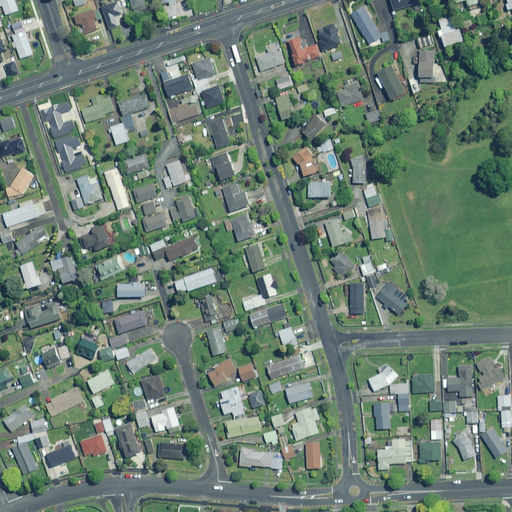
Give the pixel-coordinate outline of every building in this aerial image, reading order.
[(0,0),(0,6),(2,6),(6,15),(18,11),(14,0),(0,0)] [(130,0),(133,9),(146,6),(144,0),(130,0)] [(419,3),(418,0),(391,0),(395,11),(419,3)] [(123,15),(119,2),(103,6),(110,29),(119,26),(116,17),(123,15)] [(382,37),(364,6),(351,14),(370,45),(382,37)] [(96,18),(93,11),(75,16),(78,25),(83,23),(86,34),(97,30),(94,19),(96,18)] [(452,16),(445,18),(440,20),(443,30),(439,31),(441,37),(443,36),(446,47),(464,41),(460,29),(456,30),(452,16)] [(33,54),(20,21),(11,24),(14,34),(11,36),(19,59),(33,54)] [(341,45),(335,24),(324,28),(326,33),(319,35),(324,51),(341,45)] [(430,34),(418,38),(421,48),(433,45),(430,34)] [(304,49),(301,38),(288,42),(296,66),(305,63),(304,62),(321,56),(317,44),(304,49)] [(262,72),(285,63),(279,46),(278,42),(266,47),(268,54),(257,58),(262,72)] [(435,83),(435,51),(420,51),(420,83),(435,83)] [(342,58),(340,52),(332,55),(333,61),(342,58)] [(196,88),(208,84),(207,79),(216,76),(211,59),(194,64),(199,80),(194,82),(196,88)] [(20,74),(16,61),(5,65),(10,77),(20,74)] [(406,93),(392,66),(378,73),(392,100),(406,93)] [(170,80),(167,71),(161,73),(169,97),(194,89),(189,74),(170,80)] [(293,86),(290,76),(277,80),(280,90),(293,86)] [(363,100),(357,83),(345,87),(345,90),(337,93),(342,107),(363,100)] [(208,84),(196,88),(198,94),(202,93),(207,109),(225,103),(219,85),(210,88),(208,84)] [(308,90),(307,85),(297,88),(299,93),(308,90)] [(123,123),(126,133),(136,130),(131,114),(150,108),(145,94),(121,101),(117,103),(123,123)] [(102,99),(101,95),(91,98),(93,106),(81,110),(85,123),(106,117),(105,114),(114,111),(110,97),(102,99)] [(296,116),(289,95),(276,99),(283,120),(296,116)] [(374,100),(364,104),(369,123),(381,120),(378,111),(377,111),(374,100)] [(200,114),(197,104),(192,106),(191,103),(170,110),(174,123),(200,114)] [(336,113),(334,107),(324,111),(326,117),(336,113)] [(77,129),(70,109),(58,113),(60,118),(47,122),(52,135),(57,134),(58,136),(77,129)] [(231,144),(228,135),(231,134),(229,127),(233,126),(230,116),(207,123),(211,134),(213,134),(218,148),(231,144)] [(327,125),(316,116),(302,132),(313,141),(327,125)] [(16,128),(13,118),(1,122),(4,132),(16,128)] [(126,133),(123,123),(110,127),(111,129),(108,130),(110,134),(112,133),(116,147),(129,142),(126,133)] [(85,142),(82,133),(68,138),(72,149),(73,149),(78,163),(90,158),(89,155),(93,154),(89,141),(85,142)] [(26,152),(22,139),(11,142),(11,140),(0,143),(0,151),(2,157),(15,153),(16,155),(26,152)] [(330,141),(325,143),(326,145),(318,148),(320,154),(333,149),(330,141)] [(304,177),(320,173),(317,160),(314,160),(313,153),(305,146),(293,159),(300,166),(301,165),(304,177)] [(236,176),(228,153),(212,159),(216,169),(217,169),(221,181),(236,176)] [(150,167),(146,154),(123,161),(128,174),(150,167)] [(367,183),(366,157),(353,157),(354,183),(367,183)] [(188,182),(181,159),(167,163),(171,176),(164,178),(167,188),(188,182)] [(23,168),(11,187),(6,188),(8,197),(18,196),(18,198),(22,197),(21,193),(23,194),(35,175),(23,168)] [(130,207),(117,169),(105,173),(109,186),(111,186),(118,210),(130,207)] [(90,186),(87,177),(77,180),(85,205),(104,199),(98,183),(90,186)] [(332,198),(332,183),(309,183),(308,197),(332,198)] [(159,196),(154,184),(132,191),(135,201),(136,204),(159,196)] [(240,194),(237,184),(223,189),(230,212),(250,206),(246,192),(240,194)] [(376,196),(373,184),(369,186),(363,188),(370,208),(382,204),(379,195),(376,196)] [(190,196),(177,201),(178,205),(184,222),(198,218),(190,196)] [(84,208),(81,198),(72,201),(74,210),(84,208)] [(8,227),(39,217),(38,214),(46,211),(43,201),(34,204),(33,200),(21,204),(22,208),(3,214),(8,227)] [(157,212),(153,202),(143,205),(146,215),(157,212)] [(355,217),(353,209),(344,212),(346,220),(355,217)] [(385,237),(382,213),(369,215),(372,239),(385,237)] [(168,226),(164,214),(144,219),(148,232),(168,226)] [(250,224),(248,216),(233,220),(239,241),(256,236),(252,223),(250,224)] [(343,235),(338,220),(326,224),(333,247),(353,241),(351,233),(343,235)] [(112,246),(105,225),(94,229),(95,233),(81,238),(85,249),(95,246),(97,251),(112,246)] [(48,236),(42,226),(16,243),(20,249),(16,252),(20,258),(42,243),(40,241),(48,236)] [(13,241),(10,232),(1,235),(4,244),(13,241)] [(199,250),(193,237),(167,248),(164,240),(150,246),(156,260),(168,256),(170,261),(182,256),(183,257),(199,250)] [(149,254),(146,244),(138,246),(141,256),(149,254)] [(264,253),(261,244),(247,248),(255,272),(266,269),(261,254),(264,253)] [(356,268),(340,252),(331,261),(337,267),(334,269),(343,279),(356,268)] [(126,270),(119,255),(88,270),(95,284),(126,270)] [(76,269),(73,256),(52,262),(54,271),(60,269),(64,284),(82,279),(79,269),(76,269)] [(376,272),(370,256),(363,258),(365,265),(361,266),(364,276),(376,272)] [(42,285),(33,262),(21,267),(30,289),(42,285)] [(175,282),(179,294),(188,290),(188,292),(217,282),(212,269),(175,282)] [(273,283),(269,273),(257,277),(264,299),(278,294),(277,290),(280,289),(277,282),(273,283)] [(138,277),(131,277),(131,285),(118,285),(118,297),(145,297),(145,285),(138,285),(138,277)] [(378,286),(375,277),(367,279),(370,288),(378,286)] [(390,282),(378,298),(400,315),(407,305),(404,302),(409,297),(390,282)] [(365,284),(351,285),(352,306),(352,314),(365,314),(365,284)] [(217,314),(212,295),(200,299),(207,322),(216,319),(215,314),(217,314)] [(256,308),(253,299),(243,302),(246,311),(256,308)] [(62,319),(56,302),(46,305),(47,310),(43,311),(41,305),(24,310),(30,329),(62,319)] [(288,317),(283,304),(250,315),(255,328),(288,317)] [(148,325),(143,311),(115,320),(119,334),(148,325)] [(241,328),(238,318),(222,322),(223,327),(208,332),(215,356),(227,353),(223,339),(228,338),(226,332),(241,328)] [(297,344),(291,327),(279,332),(285,348),(297,344)] [(128,344),(125,335),(110,340),(113,349),(128,344)] [(100,347),(82,339),(76,352),(93,360),(100,347)] [(58,348),(56,344),(50,346),(49,344),(40,347),(46,369),(61,364),(60,360),(70,357),(67,345),(58,348)] [(114,359),(111,348),(100,351),(103,362),(114,359)] [(126,348),(113,352),(114,356),(116,356),(118,360),(129,357),(126,348)] [(157,358),(149,348),(133,360),(125,365),(132,376),(157,358)] [(304,369),(300,356),(268,367),(272,379),(304,369)] [(481,391),(506,379),(501,368),(496,370),(494,371),(492,366),(495,365),(492,357),(478,364),(481,372),(483,371),(486,376),(480,378),(481,391)] [(237,372),(230,360),(208,372),(215,387),(228,380),(226,378),(237,372)] [(242,382),(259,377),(257,369),(254,370),(252,364),(238,368),(242,382)] [(389,368),(385,364),(379,370),(382,373),(369,379),(374,391),(390,384),(399,376),(390,366),(389,368)] [(474,397),(472,366),(459,367),(460,378),(448,379),(449,392),(460,391),(460,397),(474,397)] [(0,383),(11,378),(6,367),(0,370),(0,383)] [(115,384),(109,371),(88,381),(95,394),(115,384)] [(34,383),(30,374),(19,379),(24,388),(34,383)] [(436,392),(435,375),(424,376),(424,379),(413,380),(414,393),(436,392)] [(165,395),(159,376),(143,381),(149,400),(165,395)] [(282,391),(279,383),(270,386),(273,394),(282,391)] [(313,397),(309,384),(286,390),(290,404),(313,397)] [(398,394),(409,393),(409,384),(390,385),(391,395),(398,394)] [(84,401),(78,387),(51,400),(53,403),(47,406),(52,417),(84,401)] [(244,408),(238,388),(222,392),(224,400),(221,400),(225,415),(233,412),(234,416),(244,414),(243,408),(244,408)] [(409,393),(398,394),(400,413),(411,412),(409,393)] [(104,405),(99,396),(92,399),(97,409),(104,405)] [(502,410),(511,410),(511,396),(498,397),(498,411),(502,410)] [(37,403),(34,397),(28,399),(31,405),(37,403)] [(266,406),(264,397),(255,400),(258,408),(266,406)] [(146,407),(144,400),(133,403),(135,411),(146,407)] [(443,402),(430,402),(429,411),(442,411),(443,402)] [(456,413),(456,402),(445,402),(445,413),(456,413)] [(391,429),(390,403),(374,404),(375,417),(377,417),(377,430),(391,429)] [(34,416),(26,405),(4,421),(12,432),(34,416)] [(182,430),(174,408),(151,416),(156,432),(166,429),(165,426),(167,425),(170,434),(182,430)] [(320,419),(316,408),(311,410),(311,409),(296,414),(301,426),(293,429),(297,441),(319,433),(315,421),(320,419)] [(511,410),(502,410),(502,428),(511,427),(511,410)] [(149,426),(145,411),(136,414),(140,428),(149,426)] [(478,423),(478,412),(467,413),(467,423),(478,423)] [(285,425),(281,414),(272,417),(275,428),(285,425)] [(262,431),(259,416),(226,423),(229,438),(262,431)] [(102,422),(101,419),(94,421),(98,434),(107,431),(108,436),(115,434),(111,419),(102,422)] [(47,430),(45,420),(31,422),(34,433),(47,430)] [(442,439),(442,420),(431,420),(432,440),(442,439)] [(142,453),(132,424),(117,429),(128,458),(142,453)] [(508,452),(494,429),(482,436),(496,459),(508,452)] [(272,442),(273,445),(278,443),(277,440),(278,440),(275,431),(264,434),(267,443),(272,442)] [(35,439),(33,433),(17,439),(20,446),(13,448),(23,475),(38,470),(28,442),(35,439)] [(477,457),(472,443),(462,433),(452,443),(460,450),(464,462),(477,457)] [(108,452),(102,435),(82,442),(86,456),(94,453),(95,456),(108,452)] [(50,445),(47,436),(36,439),(40,448),(50,445)] [(155,452),(151,440),(144,442),(148,454),(155,452)] [(405,442),(405,440),(393,440),(393,449),(378,450),(379,470),(390,470),(390,464),(413,463),(411,441),(405,442)] [(322,468),(320,442),(305,444),(308,469),(322,468)] [(442,460),(441,443),(420,444),(421,463),(430,463),(429,461),(442,460)] [(188,446),(161,444),(160,457),(187,460),(188,446)] [(74,452),(71,445),(47,454),(52,468),(80,457),(77,451),(74,452)] [(296,457),(292,445),(281,449),(286,460),(296,457)] [(274,458),(275,453),(251,451),(251,450),(242,449),(240,466),(252,467),(252,466),(272,468),(272,469),(282,469),(282,459),(274,458)]
